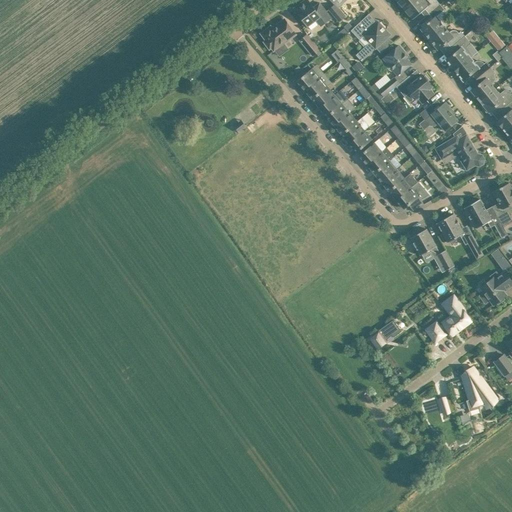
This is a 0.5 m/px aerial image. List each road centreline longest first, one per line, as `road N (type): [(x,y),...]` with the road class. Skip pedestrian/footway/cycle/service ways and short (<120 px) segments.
road 1 (residential): [(230,21),(389,221),(406,223),(505,168)]
road 2 (unclassified): [(0,195),(230,21)]
road 3 (unclassified): [(505,168),(472,115),(375,0)]
road 4 (residential): [(511,312),(377,414)]
